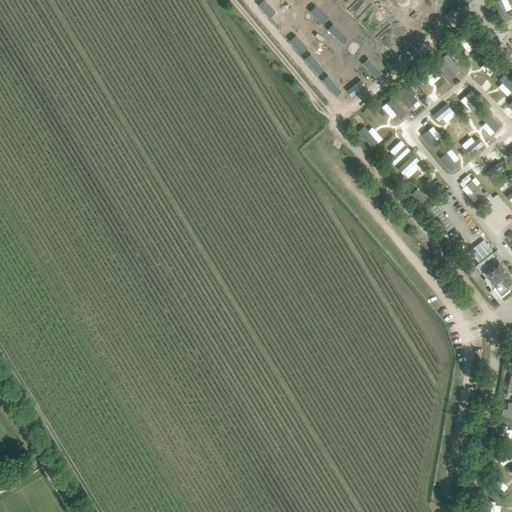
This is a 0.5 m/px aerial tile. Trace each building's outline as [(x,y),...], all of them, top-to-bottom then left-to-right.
[(264,0),(263,0),(258,5),(270,18),(276,13),(273,10),(265,1),(264,0)] [(366,0),(358,0),(357,2),(360,5),(370,15),(371,16),(377,10),(366,0)] [(386,0),(375,0),(386,11),(392,5),(387,0),(386,0)] [(498,0),(494,2),(500,17),(507,14),(506,11),(501,0),(498,0)] [(316,6),(310,12),(323,24),(328,18),(326,15),(317,7),(316,6)] [(397,11),(391,16),(406,32),(412,26),(407,22),(397,11)] [(425,24),(424,24),(430,31),(445,18),(440,11),(437,14),(425,24)] [(382,16),(376,22),(379,25),(390,36),(391,36),(396,30),(382,16)] [(280,17),(274,23),(285,35),(291,30),(288,26),(280,17)] [(333,24),(328,29),(343,44),(348,39),(348,38),(337,28),(333,24)] [(468,32),(462,37),(473,48),(477,53),(483,48),(468,32)] [(296,35),(289,41),(301,54),(307,48),(305,46),(297,36),(296,35)] [(401,36),(396,41),(398,44),(407,52),(407,53),(413,47),(401,36)] [(352,42),(347,48),(358,59),(364,54),(362,51),(353,43),(352,42)] [(311,54),(305,59),(319,75),(325,70),(324,69),(314,58),(311,54)] [(487,54),(481,60),(485,64),(493,72),(494,73),(500,67),(487,54)] [(436,65),(450,81),(462,71),(448,55),(436,65)] [(368,58),(362,63),(377,79),(383,74),(382,73),(372,62),(368,58)] [(431,67),(418,78),(424,84),(427,81),(437,73),(431,67)] [(511,81),(505,74),(499,80),(502,83),(511,92),(511,91),(511,81)] [(328,75),(322,80),(336,97),(342,92),(341,91),(332,79),(328,75)] [(402,83),(394,90),(397,94),(396,94),(409,110),(419,102),(414,96),(417,93),(416,92),(413,89),(410,91),(409,90),(406,86),(405,87),(402,83)] [(355,89),(345,97),(350,103),(360,95),(355,89)] [(471,91),(465,97),(475,108),(479,112),(485,107),(471,91)] [(392,98),(386,104),(396,115),(400,120),(406,115),(392,98)] [(447,104),(433,115),(439,121),(442,118),(452,110),(447,104)] [(489,113),(483,119),(486,123),(494,132),(495,132),(501,126),(489,113)] [(364,126),(358,131),(372,148),(378,142),(368,131),(364,126)] [(429,130),(422,135),(433,149),(440,143),(437,140),(429,130)] [(465,149),(470,156),(484,145),(478,138),(475,141),(465,149)] [(394,155),(389,159),(395,165),(410,150),(405,144),(394,155)] [(447,152),(440,158),(451,171),(458,166),(455,162),(447,153),(447,152)] [(414,154),(398,169),(403,175),(405,174),(416,163),(419,160),(414,154)] [(496,164),(486,173),(491,179),(501,170),(496,164)] [(507,176),(497,184),(502,191),(511,182),(507,176)] [(433,180),(427,185),(435,195),(441,190),(433,180)] [(478,199),(482,204),(488,199),(473,181),(462,189),(474,203),(478,199)] [(420,192),(414,197),(423,207),(429,202),(420,192)] [(497,301),(501,298),(510,290),(508,288),(511,285),(511,277),(498,260),(488,268),(483,261),(476,266),(482,274),(484,272),(488,276),(484,279),(492,289),(490,291),(497,301)] [(503,409),(502,415),(511,417),(511,403),(508,402),(507,409),(503,409)] [(500,425),(498,441),(506,442),(507,430),(507,426),(500,425)] [(507,448),(493,456),(497,462),(500,461),(510,455),(511,454),(507,448)] [(495,482),(489,488),(501,499),(506,493),(504,491),(495,482)] [(488,500),(486,511),(494,511),(495,505),(496,502),(488,500)]
